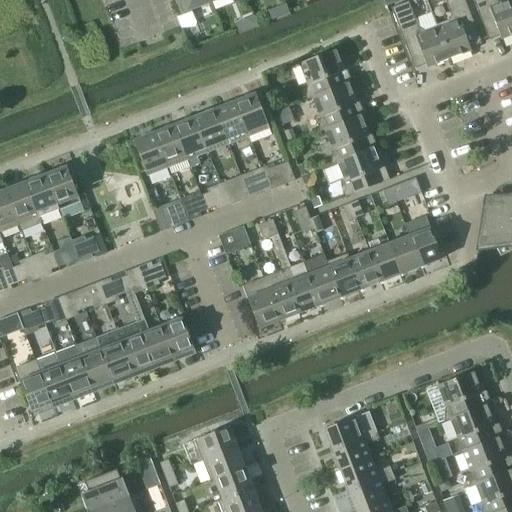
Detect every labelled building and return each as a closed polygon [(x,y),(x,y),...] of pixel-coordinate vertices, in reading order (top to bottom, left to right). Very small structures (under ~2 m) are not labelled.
[(191,7),(208,0),(172,0),(179,17),(192,12),(191,7)] [(437,27),(450,59),(472,51),(470,48),(482,43),(465,0),(445,0),(452,16),(449,22),(437,27)] [(473,0),(489,40),(500,36),(502,39),(511,35),(511,2),(511,0),(473,0)] [(450,59),(437,27),(436,27),(431,13),(416,19),(409,1),(392,8),(415,69),(426,65),(428,68),(450,59)] [(313,97),(348,84),(351,83),(346,71),(343,72),(335,51),(301,65),(309,85),(308,99),(313,97)] [(326,130),(360,117),(364,115),(359,103),(356,105),(348,84),(313,97),(322,118),(321,132),(326,130)] [(256,94),(235,102),(249,137),(270,129),(268,124),(269,124),(269,123),(267,123),(257,95),(258,95),(257,93),(256,94)] [(235,102),(215,110),(229,145),(249,137),(235,102)] [(215,110),(195,117),(209,152),(229,145),(215,110)] [(195,117),(175,125),(188,160),(191,167),(200,164),(197,157),(209,152),(195,117)] [(338,162),(373,149),(376,148),(371,136),(368,137),(360,117),(326,130),(334,150),(333,164),(338,162)] [(175,125),(155,133),(168,168),(188,160),(175,125)] [(134,141),(133,142),(133,143),(134,142),(145,170),(144,171),(144,172),(146,171),(147,176),(168,168),(155,133),(134,141)] [(373,149),(338,162),(347,183),(346,197),(390,181),(384,168),(380,169),(373,149)] [(283,164),(275,167),(282,186),(296,181),(288,162),(283,164)] [(46,175),(60,210),(81,202),(79,197),(80,197),(80,195),(78,196),(68,168),(69,168),(68,166),(46,175)] [(249,174),(241,177),(249,198),(257,196),(249,174)] [(40,217),(60,210),(46,175),(26,183),(40,217)] [(241,177),(221,185),(229,206),(249,198),(241,177)] [(391,188),(397,203),(417,195),(411,180),(391,188)] [(42,223),(40,217),(26,183),(6,190),(19,225),(21,231),(42,223)] [(209,193),(202,195),(208,210),(215,208),(216,211),(229,206),(221,185),(208,190),(209,193)] [(389,206),(397,203),(391,188),(383,191),(389,206)] [(0,232),(19,225),(6,190),(0,192),(0,232)] [(193,195),(180,200),(189,222),(202,217),(200,213),(208,210),(202,195),(195,198),(194,198),(193,195)] [(169,208),(161,211),(169,229),(189,222),(180,200),(168,205),(169,208)] [(351,203),(356,218),(364,215),(358,201),(351,203)] [(479,248),(479,249),(480,249),(496,247),(501,257),(511,251),(511,202),(510,204),(486,204),(486,206),(479,248)] [(349,221),(356,218),(351,203),(343,206),(349,221)] [(306,207),(295,211),(300,226),(304,235),(315,230),(312,222),(310,219),(306,207)] [(310,219),(312,222),(316,234),(324,231),(318,216),(310,219)] [(427,216),(406,225),(410,236),(421,267),(442,259),(443,258),(443,257),(442,257),(431,229),(432,229),(432,228),(427,216)] [(266,223),(271,238),(278,235),(279,235),(273,220),(266,223)] [(264,240),(271,238),(266,223),(258,225),(264,240)] [(236,230),(243,248),(251,245),(244,227),(236,230)] [(410,236),(390,244),(401,274),(421,267),(410,236)] [(66,265),(79,260),(70,237),(58,242),(66,265)] [(92,255),(99,252),(93,237),(86,240),(92,255)] [(390,244),(369,252),(381,282),(401,274),(390,244)] [(51,270),(59,267),(53,252),(46,255),(51,270)] [(350,259),(349,260),(361,290),(364,289),(381,282),(369,252),(350,259)] [(327,262),(327,263),(328,267),(328,268),(329,267),(341,298),(361,290),(349,260),(350,259),(348,254),(347,255),(328,263),(328,262),(327,262)] [(324,256),(304,264),(309,275),(321,305),(341,298),(329,267),(328,268),(328,267),(327,263),(324,256)] [(160,263),(153,266),(158,281),(166,278),(171,276),(164,258),(164,257),(159,259),(159,260),(160,263)] [(285,270),(284,270),(291,289),(300,313),(321,305),(309,275),(304,264),(304,263),(291,268),(285,271),(285,270)] [(13,268),(19,283),(26,280),(20,265),(13,268)] [(11,286),(19,283),(13,268),(5,271),(11,286)] [(264,278),(268,289),(280,321),(300,313),(291,289),(284,270),(283,271),(284,271),(265,278),(264,278)] [(127,276),(120,278),(126,293),(137,323),(155,369),(175,361),(162,327),(149,332),(133,290),(132,289),(127,276)] [(120,278),(112,281),(115,289),(118,296),(126,293),(120,278)] [(244,286),(243,286),(244,289),(248,299),(247,299),(247,300),(248,300),(259,328),(258,328),(258,329),(259,329),(280,321),(268,289),(264,278),(263,278),(263,279),(244,286)] [(80,294),(85,309),(93,306),(87,291),(80,294)] [(78,312),(85,309),(80,294),(72,297),(78,312)] [(39,310),(45,325),(53,322),(47,307),(39,310)] [(38,327),(45,325),(39,310),(32,313),(38,327)] [(17,314),(0,320),(0,338),(23,329),(17,314)] [(184,318),(162,327),(175,361),(196,353),(194,349),(195,348),(195,347),(194,348),(183,320),(184,319),(184,318)] [(137,323),(117,331),(135,377),(155,369),(137,323)] [(117,331),(97,339),(101,350),(115,385),(135,377),(117,331)] [(97,339),(76,345),(81,358),(94,392),(115,385),(101,350),(97,339)] [(56,353),(61,365),(74,400),(94,392),(81,358),(76,345),(56,353)] [(56,353),(37,360),(41,373),(54,408),(74,400),(61,365),(56,353)] [(16,368),(15,368),(20,381),(19,382),(19,383),(20,382),(31,410),(30,411),(30,412),(32,411),(33,416),(54,408),(41,373),(37,360),(16,368)] [(451,420),(487,406),(490,405),(485,391),(482,392),(474,372),(438,386),(446,407),(445,420),(446,422),(451,420)] [(463,452),(499,438),(503,437),(498,423),(494,425),(487,406),(451,420),(458,439),(458,453),(458,454),(463,452)] [(333,450),(377,433),(369,412),(325,429),(333,450)] [(230,427),(195,440),(203,461),(238,448),(230,427)] [(340,470),(371,457),(366,445),(380,440),(377,433),(333,450),(340,470)] [(476,485),(511,471),(511,470),(511,461),(510,456),(506,457),(499,438),(463,452),(471,472),(470,485),(471,487),(476,485)] [(238,448),(203,461),(211,481),(211,482),(215,480),(245,468),(238,448)] [(438,461),(433,450),(426,453),(430,464),(438,461)] [(349,492),(393,473),(390,467),(377,472),(371,457),(340,470),(349,492)] [(165,476),(174,472),(169,460),(160,463),(165,476)] [(245,468),(215,480),(223,499),(223,500),(253,488),(245,468)] [(87,511),(89,511),(130,497),(123,478),(122,479),(121,479),(117,470),(85,482),(90,496),(83,499),(87,511)] [(500,511),(511,507),(511,471),(476,485),(483,505),(482,511),(500,511)] [(174,472),(165,476),(170,488),(178,485),(174,472)] [(356,510),(387,498),(382,485),(395,480),(393,473),(349,492),(356,510)] [(223,499),(218,501),(222,511),(251,511),(261,508),(253,488),(223,500),(223,499)] [(130,497),(89,511),(142,511),(136,495),(130,497)] [(356,511),(407,511),(406,507),(393,511),(392,511),(387,498),(356,510),(356,511)] [(179,511),(188,511),(184,500),(176,504),(179,511)] [(439,511),(436,502),(425,507),(426,511),(439,511)]
